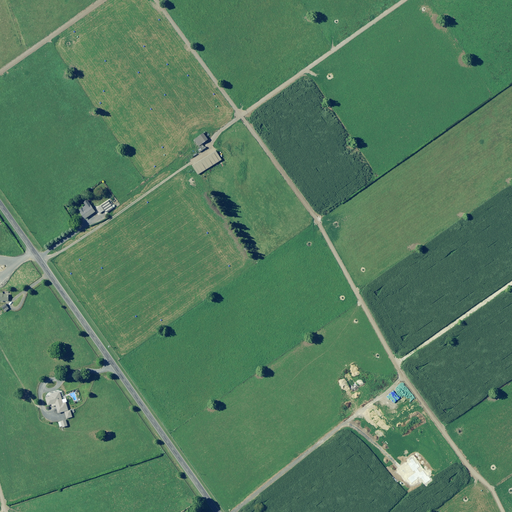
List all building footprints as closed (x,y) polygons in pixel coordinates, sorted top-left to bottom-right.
[(206,148),(203,144),(208,140),(203,133),(194,140),(199,146),(200,148),(197,150),(199,153),(206,148)] [(222,160),(216,151),(193,165),(198,174),(222,160)] [(97,211),(90,202),(79,210),(86,219),(97,211)] [(0,301),(10,301),(10,292),(4,292),(4,293),(0,293),(0,301)] [(53,394),(46,397),(48,405),(51,404),(52,407),(56,406),(59,414),(65,412),(69,410),(66,402),(67,402),(66,398),(63,400),(60,392),(53,394)] [(383,414),(378,409),(368,417),(373,422),(383,414)] [(69,410),(65,412),(67,419),(74,417),(71,410),(69,410)]
